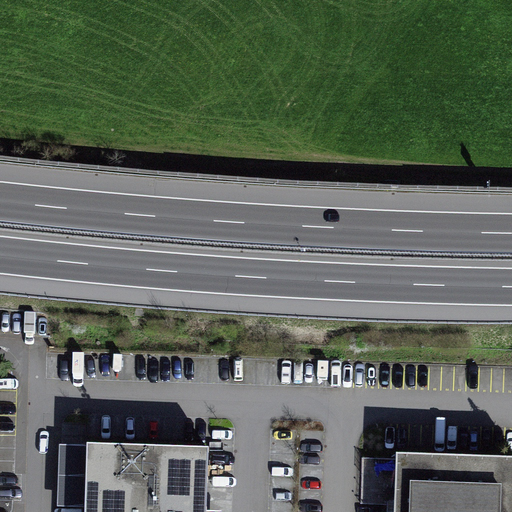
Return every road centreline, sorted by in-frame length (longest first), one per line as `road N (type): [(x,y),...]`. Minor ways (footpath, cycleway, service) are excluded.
road 1 (motorway): [(0,255),(300,281),(511,287)]
road 2 (motorway): [(511,231),(298,225),(0,200)]
